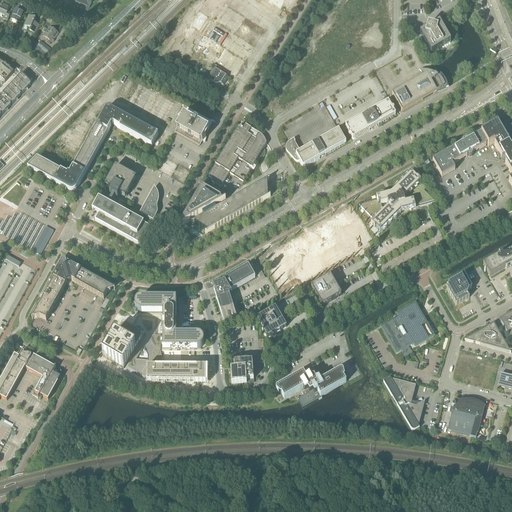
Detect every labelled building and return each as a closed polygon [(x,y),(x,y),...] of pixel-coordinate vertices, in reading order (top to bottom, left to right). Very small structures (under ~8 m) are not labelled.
[(12,12),(9,11),(10,8),(3,4),(1,9),(0,8),(0,14),(5,17),(3,20),(4,20),(7,21),(7,22),(12,12)] [(24,14),(14,10),(12,15),(13,16),(11,20),(19,23),(20,19),(22,20),(24,14)] [(27,31),(34,34),(33,37),(34,38),(35,34),(36,34),(39,26),(34,23),(36,19),(29,16),(24,26),(29,28),(27,31)] [(439,23),(433,27),(428,26),(427,30),(420,34),(431,54),(451,43),(439,23)] [(50,27),(47,31),(46,30),(45,30),(44,31),(44,32),(46,33),(43,36),(52,43),(53,42),(54,41),(53,41),(59,34),(50,27)] [(41,42),(37,47),(35,47),(33,50),(38,54),(41,50),(48,56),(52,50),(41,42)] [(306,49),(279,92),(288,108),(347,74),(327,62),(322,71),(325,76),(295,92),(292,89),(308,64),(315,69),(321,59),(306,49)] [(0,78),(5,83),(14,73),(10,70),(7,68),(5,66),(0,63),(0,62),(0,78)] [(215,69),(214,68),(207,79),(210,80),(210,81),(212,82),(214,84),(216,85),(217,85),(219,85),(221,84),(223,85),(228,78),(226,76),(227,74),(216,67),(215,69)] [(392,94),(396,101),(402,112),(437,92),(437,93),(448,88),(448,87),(447,85),(446,82),(444,79),(442,77),(440,75),(438,77),(437,76),(435,76),(437,75),(433,73),(430,72),(427,71),(423,71),(420,72),(423,76),(423,77),(422,78),(392,94)] [(20,77),(17,80),(26,89),(27,90),(29,89),(28,88),(30,85),(31,84),(33,82),(31,83),(22,75),(21,75),(21,76),(20,77)] [(13,84),(12,85),(21,94),(22,93),(25,90),(26,91),(27,90),(26,89),(17,80),(13,84)] [(11,86),(7,90),(16,100),(17,100),(19,99),(18,98),(20,95),(21,94),(12,85),(11,86)] [(3,94),(2,96),(11,105),(12,103),(12,104),(15,101),(16,102),(17,100),(16,100),(7,90),(3,94)] [(1,97),(0,97),(0,103),(6,110),(7,110),(7,111),(9,109),(8,109),(10,106),(11,105),(2,96),(1,97)] [(346,128),(346,129),(349,134),(348,135),(349,136),(350,136),(351,136),(352,139),(353,139),(353,140),(354,140),(354,139),(368,131),(396,116),(393,112),(394,111),(394,110),(393,110),(392,109),(389,104),(388,104),(387,104),(347,127),(346,127),(346,128)] [(152,147),(158,135),(112,110),(110,109),(108,109),(106,110),(105,111),(73,169),(70,175),(68,174),(68,176),(37,159),(28,169),(70,192),(71,192),(72,193),(73,193),(74,192),(75,192),(76,191),(110,129),(114,132),(117,128),(152,147)] [(175,133),(200,146),(204,139),(205,139),(208,135),(206,134),(212,125),(187,111),(181,121),(180,120),(178,124),(179,125),(175,133)] [(442,178),(455,170),(452,165),(453,164),(454,165),(464,159),(464,158),(468,155),(469,157),(472,155),(471,154),(475,151),(476,152),(486,147),(485,145),(487,145),(488,147),(494,144),(495,146),(494,146),(500,156),(501,156),(504,160),(502,161),(504,164),(505,163),(508,167),(507,168),(511,177),(511,180),(509,182),(511,188),(511,152),(510,150),(511,149),(497,125),(494,126),(469,141),(470,142),(466,144),(466,143),(465,143),(465,142),(464,142),(463,142),(462,142),(462,143),(461,143),(461,144),(461,145),(462,146),(461,147),(461,146),(433,162),(434,165),(442,178)] [(239,128),(206,181),(228,193),(239,189),(266,148),(267,147),(264,138),(246,127),(243,131),(239,128)] [(341,137),(338,132),(313,147),(312,146),(300,153),(295,143),(294,140),(290,142),(291,142),(289,143),(288,144),(287,144),(287,145),(286,146),(286,147),(286,148),(286,150),(286,151),(286,152),(287,153),(295,162),(296,163),(297,163),(298,163),(300,163),(303,169),(320,159),(319,159),(344,144),(342,140),(343,140),(341,136),(341,137)] [(428,160),(421,164),(424,169),(431,165),(428,160)] [(427,168),(432,178),(437,175),(431,166),(427,168)] [(126,198),(137,179),(115,167),(105,187),(111,190),(109,193),(112,195),(111,197),(114,198),(115,196),(118,198),(119,195),(126,198)] [(388,195),(386,195),(382,196),(377,198),(377,201),(360,206),(361,208),(374,221),(371,224),(375,228),(375,227),(378,230),(380,232),(395,218),(398,215),(399,214),(401,212),(404,211),(405,211),(410,210),(415,208),(415,207),(417,206),(420,205),(422,205),(427,203),(427,204),(429,203),(434,201),(432,200),(424,191),(427,189),(425,187),(422,184),(420,183),(421,182),(417,178),(417,179),(412,174),(397,188),(394,191),(393,192),(391,194),(388,195)] [(269,198),(270,197),(270,196),(268,197),(267,182),(269,180),(267,181),(260,185),(219,208),(218,206),(226,201),(222,203),(221,201),(221,200),(202,189),(181,224),(182,224),(183,225),(178,228),(180,227),(189,222),(190,222),(199,216),(201,219),(192,224),(192,225),(194,223),(208,232),(205,233),(206,234),(207,233),(214,229),(262,202),(269,198)] [(92,211),(99,214),(95,221),(140,245),(150,227),(142,223),(145,217),(153,222),(157,215),(158,213),(158,212),(158,210),(157,209),(157,207),(157,205),(159,201),(159,199),(159,197),(159,196),(158,193),(157,192),(156,191),(155,189),(154,188),(141,213),(140,214),(142,216),(139,221),(99,199),(92,211)] [(313,276),(356,252),(346,235),(315,252),(306,236),(352,210),(352,209),(294,243),(313,276)] [(352,210),(306,236),(315,252),(346,235),(356,252),(371,243),(352,210)] [(53,231),(46,227),(45,228),(32,251),(32,252),(40,256),(54,232),(53,232),(53,231)] [(294,243),(274,254),(293,288),(313,276),(294,243)] [(483,265),(490,277),(505,268),(506,269),(505,269),(506,269),(511,265),(511,250),(505,255),(504,254),(504,253),(483,265)] [(7,256),(5,260),(19,267),(21,263),(7,256)] [(111,292),(112,289),(85,274),(87,271),(72,263),(67,265),(68,268),(63,270),(62,266),(58,267),(50,282),(52,284),(34,317),(37,319),(40,318),(46,321),(68,283),(72,282),(104,299),(107,293),(111,292)] [(214,291),(221,313),(225,325),(237,321),(229,295),(232,295),(230,292),(255,278),(248,267),(223,281),(224,284),(213,287),(215,291),(214,291)] [(468,295),(469,291),(469,290),(472,288),(464,275),(448,285),(449,285),(448,286),(447,288),(448,289),(447,290),(456,306),(469,298),(467,295),(468,295)] [(330,276),(317,284),(311,287),(314,292),(315,293),(314,293),(322,307),(336,298),(338,297),(339,297),(338,296),(341,295),(341,296),(341,295),(339,292),(338,289),(330,276)] [(498,283),(493,286),(498,296),(504,293),(498,283)] [(101,308),(105,309),(109,301),(106,299),(101,308)] [(163,322),(165,322),(165,328),(163,328),(163,349),(199,349),(201,348),(202,347),(203,346),(204,344),(204,341),(203,338),(201,336),(198,336),(176,335),(176,299),(141,299),(140,299),(139,300),(138,301),(137,302),(136,303),(135,304),(135,306),(135,308),(136,309),(136,310),(137,311),(138,312),(139,312),(140,313),(142,313),(163,313),(163,322)] [(384,327),(383,330),(395,352),(398,353),(414,344),(414,345),(417,346),(428,339),(421,327),(426,324),(421,316),(423,315),(422,312),(420,314),(416,307),(413,306),(399,314),(398,317),(399,318),(384,327)] [(276,308),(256,319),(267,338),(287,327),(276,308)] [(511,343),(511,313),(499,321),(511,343)] [(107,350),(103,357),(124,369),(130,359),(132,356),(134,352),(132,351),(134,348),(135,349),(142,338),(140,337),(142,334),(123,323),(111,344),(109,346),(109,347),(107,350)] [(464,341),(510,353),(511,353),(494,324),(464,341)] [(27,370),(35,375),(42,362),(34,357),(31,362),(29,361),(32,356),(31,355),(29,355),(28,354),(26,354),(24,354),(22,353),(20,352),(19,354),(21,355),(21,356),(21,355),(19,358),(15,356),(0,382),(0,399),(1,398),(7,401),(21,376),(28,363),(30,364),(27,370)] [(231,370),(231,376),(232,384),(243,384),(254,383),(254,379),(253,376),(252,361),(234,362),(234,369),(231,370)] [(54,374),(53,374),(56,368),(55,367),(55,368),(42,362),(35,375),(43,379),(35,393),(40,396),(38,400),(38,399),(41,400),(42,397),(48,400),(58,382),(61,378),(58,376),(58,375),(58,374),(57,374),(57,373),(56,373),(55,373),(55,374),(54,374)] [(147,367),(147,383),(206,383),(206,371),(208,371),(208,367),(147,367)] [(343,378),(344,377),(344,375),(343,372),(343,371),(342,371),(342,370),(341,370),(340,371),(321,382),(317,375),(313,374),(306,378),(303,373),(297,376),(277,388),(276,388),(276,389),(276,390),(276,391),(277,391),(280,395),(282,395),(284,399),(303,389),(305,391),(302,393),(303,396),(297,399),(299,403),(303,409),(322,398),(321,397),(346,382),(343,378)] [(511,376),(509,376),(501,374),(497,387),(511,391),(511,390),(511,376)] [(415,431),(416,431),(419,428),(418,425),(419,425),(425,402),(420,404),(412,402),(416,386),(392,380),(393,381),(392,381),(390,378),(383,382),(411,429),(411,430),(412,430),(412,431),(413,431),(414,431),(415,431)] [(453,407),(447,431),(476,439),(477,435),(478,435),(485,407),(482,405),(480,403),(477,402),(474,401),(471,400),(468,400),(465,400),(462,400),(461,400),(461,401),(455,400),(454,404),(453,404),(452,404),(452,405),(452,406),(453,406),(453,407)]
